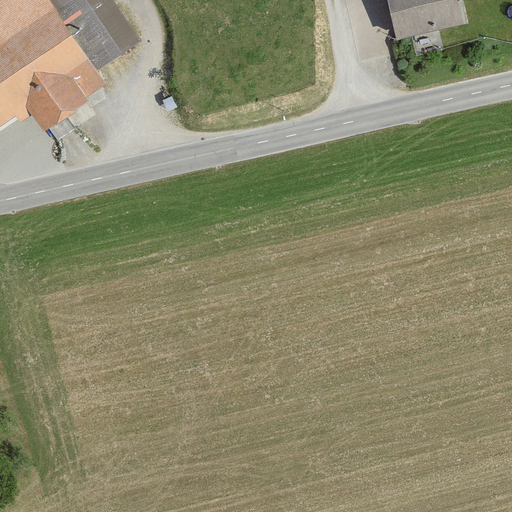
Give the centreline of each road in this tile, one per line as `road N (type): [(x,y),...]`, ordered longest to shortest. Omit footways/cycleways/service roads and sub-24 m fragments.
road 1 (tertiary): [(0,201),(511,90)]
road 2 (track): [(362,121),(332,0)]
